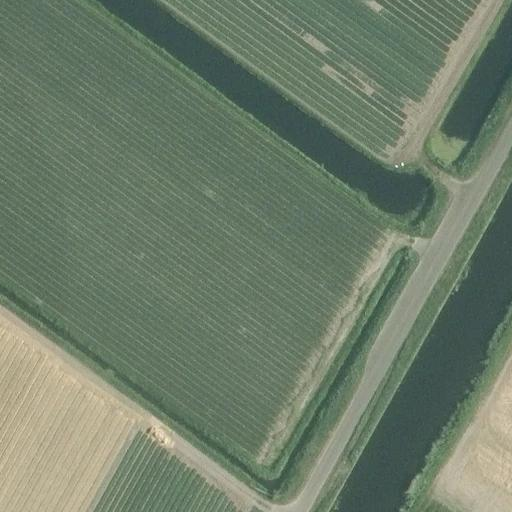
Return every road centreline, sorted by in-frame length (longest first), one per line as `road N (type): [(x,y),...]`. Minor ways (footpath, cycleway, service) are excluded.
road 1 (unclassified): [(297,511),(511,125)]
road 2 (track): [(115,394),(275,511)]
